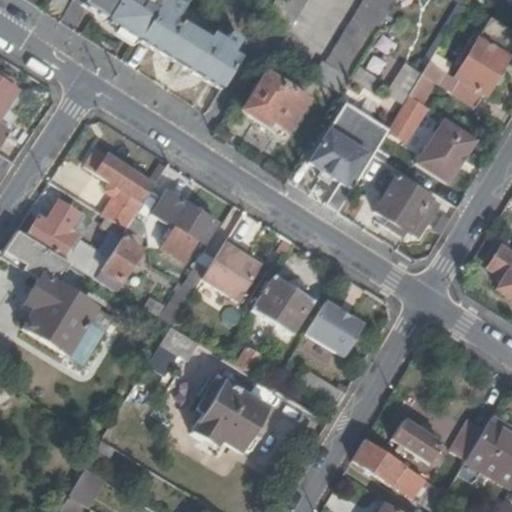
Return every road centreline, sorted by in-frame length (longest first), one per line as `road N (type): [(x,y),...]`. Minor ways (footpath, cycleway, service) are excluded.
road 1 (residential): [(84,88),(427,301)]
road 2 (residential): [(427,301),(300,511)]
road 3 (residential): [(511,160),(427,301)]
road 4 (residential): [(84,88),(0,218)]
